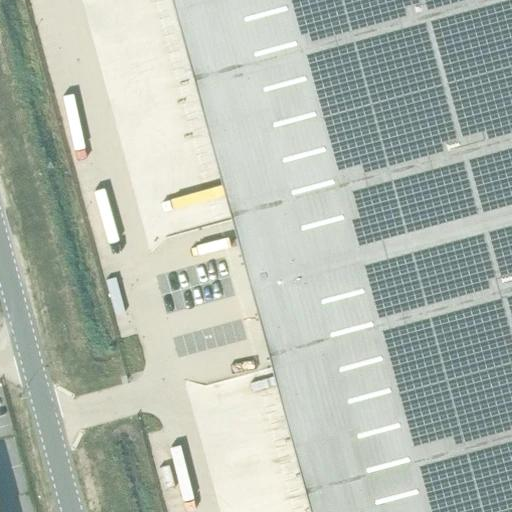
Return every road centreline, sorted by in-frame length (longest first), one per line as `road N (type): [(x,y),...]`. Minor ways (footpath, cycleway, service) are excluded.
road 1 (unknown): [(79,0),(181,381)]
road 2 (unclassified): [(0,254),(69,511)]
road 3 (unknown): [(45,423),(181,381)]
road 4 (unknown): [(213,511),(181,381)]
